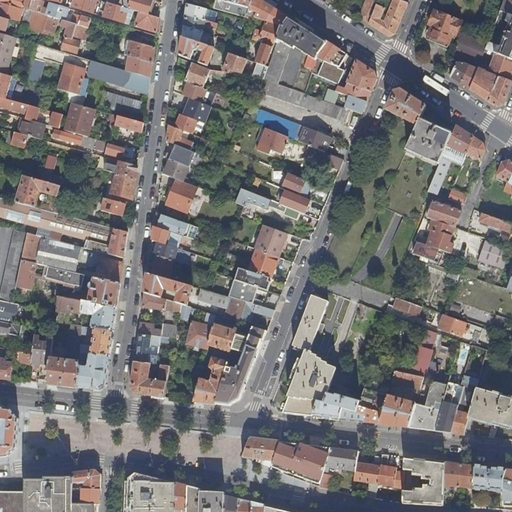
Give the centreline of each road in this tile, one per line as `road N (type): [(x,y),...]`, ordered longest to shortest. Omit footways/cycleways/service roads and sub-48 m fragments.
road 1 (residential): [(115,406),(174,0)]
road 2 (residential): [(250,421),(511,453)]
road 3 (residential): [(113,461),(359,511)]
road 4 (residential): [(393,61),(304,272)]
road 5 (residential): [(304,272),(250,421)]
road 6 (residential): [(115,406),(250,421)]
road 7 (secondary): [(502,132),(393,61)]
